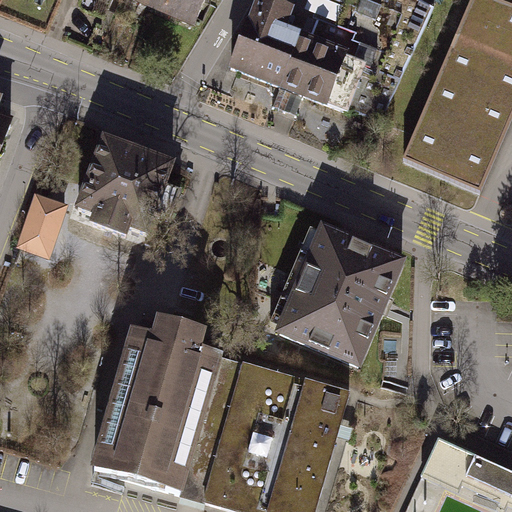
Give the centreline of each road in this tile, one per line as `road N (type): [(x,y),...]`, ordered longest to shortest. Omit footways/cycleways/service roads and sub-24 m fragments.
road 1 (secondary): [(165,117),(511,264)]
road 2 (residential): [(55,73),(0,224)]
road 3 (residential): [(236,0),(165,117)]
